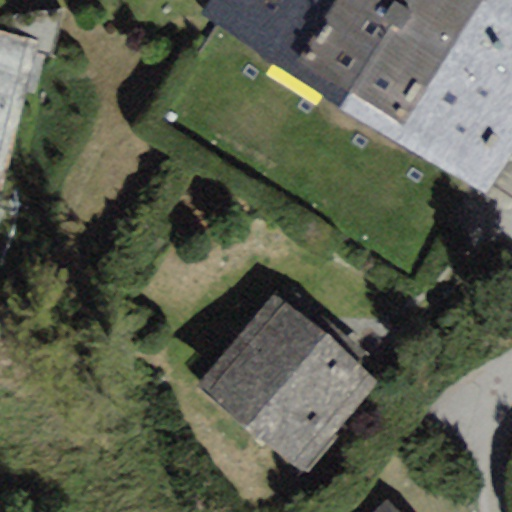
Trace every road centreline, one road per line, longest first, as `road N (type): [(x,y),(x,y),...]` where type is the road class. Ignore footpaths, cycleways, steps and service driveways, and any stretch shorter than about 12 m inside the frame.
road 1 (unknown): [(369,342),(444,301),(511,240)]
road 2 (residential): [(511,384),(486,410),(475,456),(487,511)]
